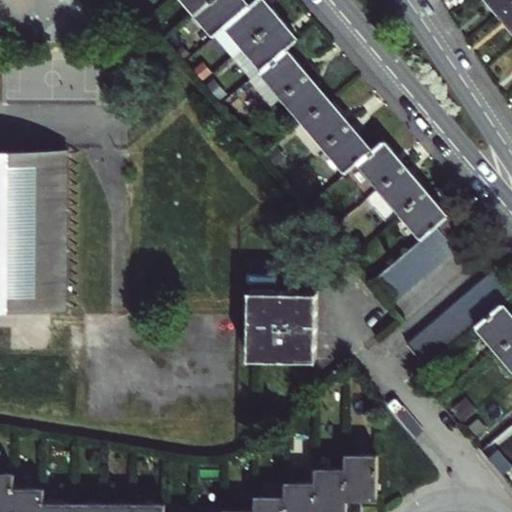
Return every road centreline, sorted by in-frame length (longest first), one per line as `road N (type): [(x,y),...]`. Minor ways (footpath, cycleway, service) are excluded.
road 1 (tertiary): [(341,0),(511,200)]
road 2 (tertiary): [(511,165),(399,0)]
road 3 (residential): [(371,356),(484,506)]
